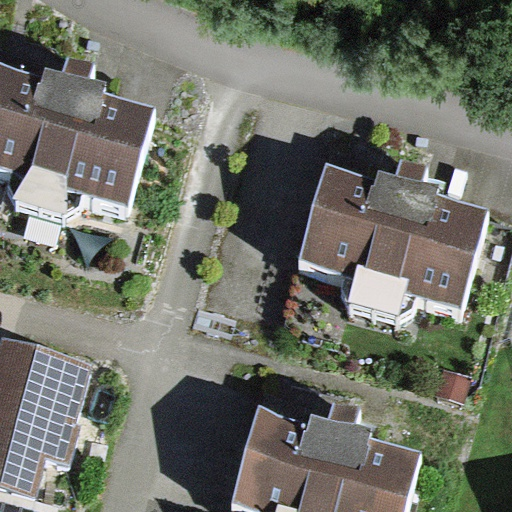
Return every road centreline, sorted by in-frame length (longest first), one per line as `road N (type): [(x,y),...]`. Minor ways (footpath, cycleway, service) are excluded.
road 1 (residential): [(235,55),(161,353)]
road 2 (residential): [(511,137),(235,55)]
road 3 (residential): [(161,353),(0,309)]
road 4 (residential): [(161,353),(120,511)]
road 5 (residential): [(235,55),(127,0)]
